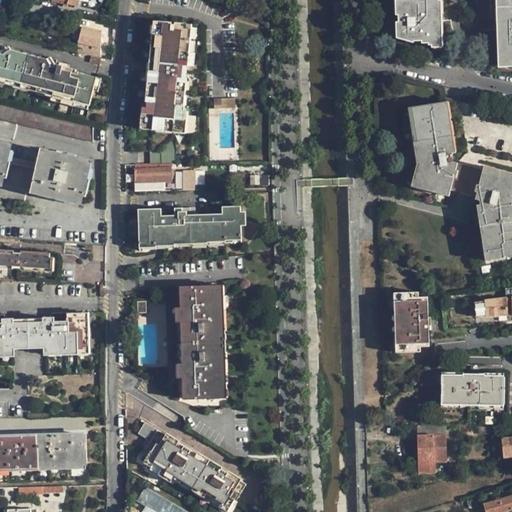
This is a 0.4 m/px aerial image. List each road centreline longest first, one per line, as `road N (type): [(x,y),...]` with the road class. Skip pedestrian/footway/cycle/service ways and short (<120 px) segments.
road 1 (residential): [(132,0),(112,252),(118,511)]
road 2 (unknown): [(117,397),(283,459)]
road 3 (residential): [(345,62),(511,86)]
